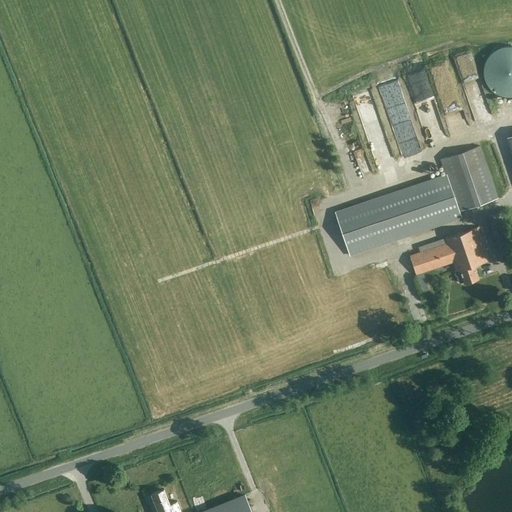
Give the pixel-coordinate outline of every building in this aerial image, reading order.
[(483,65),(484,77),(489,87),(499,94),(511,96),(511,95),(511,45),(499,47),(489,54),(483,65)] [(452,59),(454,69),(472,64),(470,54),(452,59)] [(350,95),(356,113),(372,107),(365,89),(350,95)] [(365,123),(369,150),(388,147),(390,162),(402,160),(401,152),(411,150),(404,104),(384,107),(387,120),(365,123)] [(447,173),(378,197),(335,211),(350,255),(393,240),(462,217),(460,210),(497,197),(480,146),(442,159),(447,173)] [(346,160),(350,173),(368,167),(363,154),(346,160)] [(490,221),(499,258),(509,256),(500,218),(490,221)] [(409,256),(416,275),(454,262),(457,270),(456,271),(460,282),(461,283),(465,282),(465,283),(479,278),(475,265),(490,260),(479,227),(445,238),(447,243),(409,256)] [(170,503),(164,488),(151,493),(154,501),(151,503),(154,511),(251,511),(245,495),(203,511),(181,511),(177,500),(170,503)]
